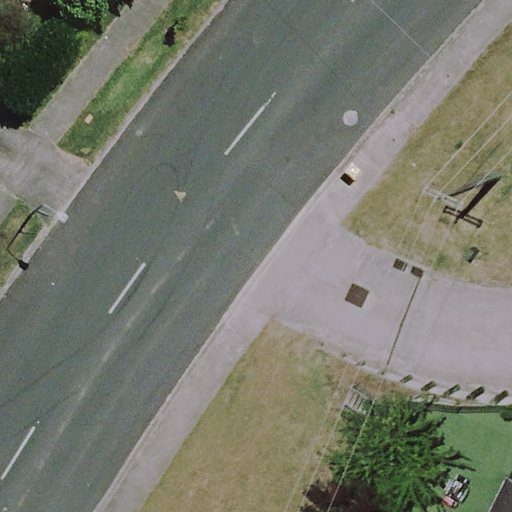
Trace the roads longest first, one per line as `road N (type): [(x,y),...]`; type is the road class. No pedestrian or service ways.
road 1 (tertiary): [(193,196),(0,494)]
road 2 (residential): [(193,196),(344,300),(456,330),(511,332)]
road 3 (tertiary): [(356,0),(193,196)]
